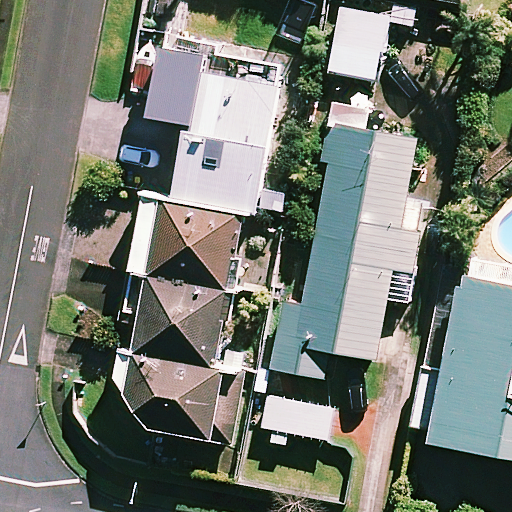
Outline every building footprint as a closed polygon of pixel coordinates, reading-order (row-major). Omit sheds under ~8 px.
[(477,0),(424,0),(476,9),(477,0)] [(393,18),(343,9),(332,75),(381,84),(393,18)] [(263,220),(287,92),(271,89),(274,72),(147,48),(135,111),(198,123),(194,142),(219,146),(207,209),(263,220)] [(374,113),(343,108),(310,305),(289,302),(277,373),(330,382),(335,356),(382,363),(393,302),(412,305),(424,235),(407,232),(422,142),(370,134),(374,113)] [(132,326),(142,328),(139,348),(128,346),(123,383),(159,434),(220,445),(233,372),(225,370),(252,222),(151,203),(132,326)] [(511,286),(470,279),(451,382),(427,378),(417,430),(439,433),(437,447),(511,460),(511,286)] [(337,409),(270,398),(264,430),(332,441),(337,409)]
